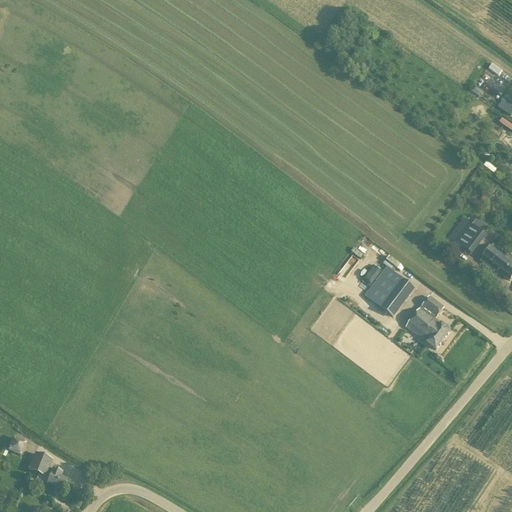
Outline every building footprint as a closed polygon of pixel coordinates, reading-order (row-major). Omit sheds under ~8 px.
[(507,113),(511,103),(511,102),(502,98),(497,109),(507,113)] [(452,236),(456,240),(454,243),(472,257),(487,237),(464,221),(452,236)] [(377,267),(386,256),(362,238),(353,249),(377,267)] [(511,278),(511,263),(504,258),(506,256),(493,246),(480,263),(494,273),(495,271),(509,282),(511,278)] [(382,264),(399,274),(402,268),(385,258),(382,264)] [(393,319),(415,290),(387,269),(365,297),(393,319)] [(445,309),(430,298),(421,308),(436,320),(445,309)] [(451,332),(420,309),(406,329),(436,351),(451,332)] [(6,452),(21,458),(26,444),(12,438),(6,452)] [(51,472),(48,470),(52,462),(35,455),(28,471),(49,479),(47,485),(63,491),(67,481),(60,478),(62,474),(52,470),(51,472)]
